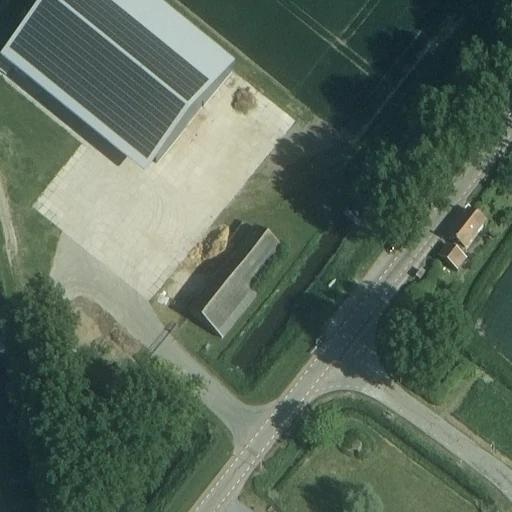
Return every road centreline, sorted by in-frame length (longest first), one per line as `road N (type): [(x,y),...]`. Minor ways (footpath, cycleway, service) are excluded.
road 1 (secondary): [(331,352),(511,118)]
road 2 (tertiary): [(511,488),(331,352)]
road 3 (secondary): [(203,511),(331,352)]
